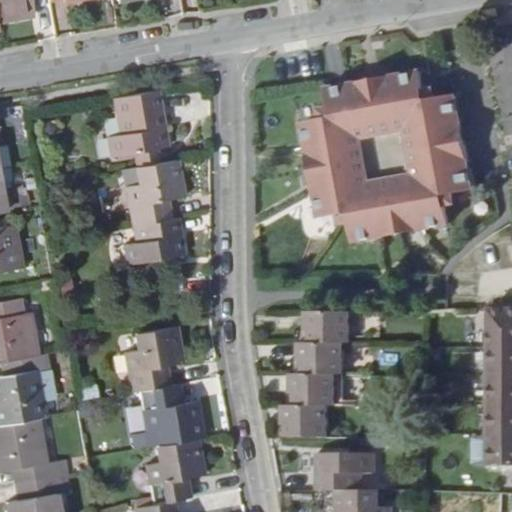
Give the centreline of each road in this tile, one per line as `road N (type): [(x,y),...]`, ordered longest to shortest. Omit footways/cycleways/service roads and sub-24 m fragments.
road 1 (residential): [(259,511),(232,359),(230,38)]
road 2 (residential): [(0,80),(230,38)]
road 3 (residential): [(230,38),(374,12)]
